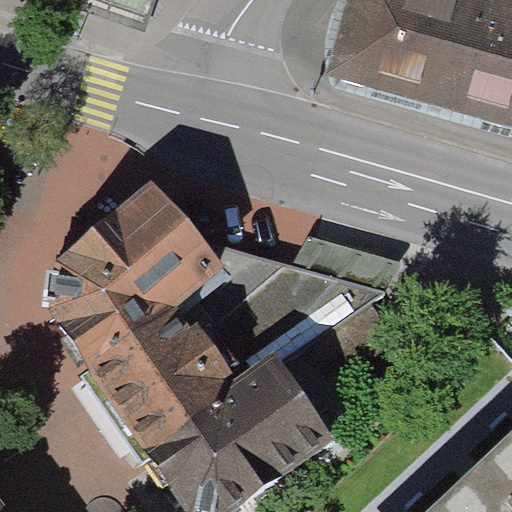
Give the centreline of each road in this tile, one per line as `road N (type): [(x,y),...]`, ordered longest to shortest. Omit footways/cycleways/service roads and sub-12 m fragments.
road 1 (tertiary): [(200,117),(511,204)]
road 2 (tertiary): [(0,61),(200,117)]
road 3 (residential): [(200,117),(228,37),(253,0)]
